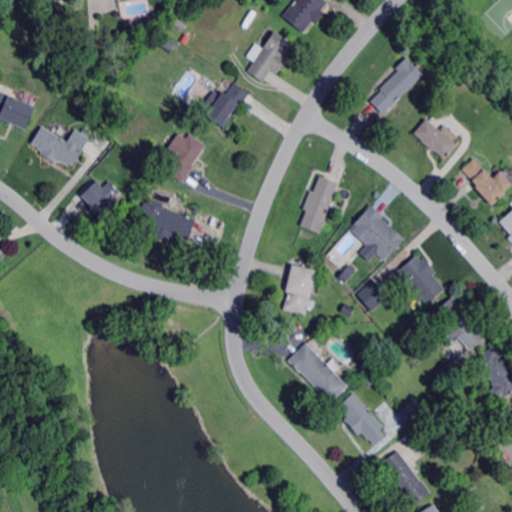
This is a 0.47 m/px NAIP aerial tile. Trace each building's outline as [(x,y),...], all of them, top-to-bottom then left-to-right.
[(317,23),(316,24),(313,22),(304,33),(284,17),(296,1),(296,0),(325,0),(329,3),(323,10),(325,12),(319,21),(317,23)] [(283,55),(287,58),(281,67),(277,74),(271,70),(270,72),(268,75),(265,80),(264,81),(263,82),(247,72),(254,62),(247,57),(255,44),(263,49),(265,46),(266,44),(274,32),(275,31),(292,42),(283,55)] [(51,58),(45,54),(50,46),(55,49),(51,58)] [(384,114),(382,112),(373,103),(372,101),(372,100),(383,90),(381,88),(398,72),(399,71),(397,68),(408,57),(417,66),(423,72),(425,75),(384,114)] [(249,94),(241,106),(224,129),(206,116),(210,110),(206,106),(204,105),(214,91),(220,95),(222,93),(223,92),(226,94),(227,93),(233,84),(234,83),(249,94)] [(27,129),(14,123),(11,122),(0,117),(2,112),(1,112),(0,111),(0,90),(25,101),(35,106),(37,106),(27,129)] [(101,123),(95,117),(100,113),(105,119),(101,123)] [(445,159),(432,148),(430,148),(422,141),(423,139),(415,133),(427,119),(431,123),(437,127),(442,132),(456,143),(457,144),(445,159)] [(68,143),(74,133),(75,131),(76,129),(82,133),(85,129),(91,132),(88,137),(90,138),(89,140),(82,151),(80,154),(77,152),(74,157),(73,158),(69,166),(61,161),(61,162),(57,160),(55,162),(48,158),(46,157),(41,154),(42,152),(38,149),(39,148),(32,144),(42,127),(48,131),(68,143)] [(187,139),(190,134),(206,146),(197,158),(196,160),(192,166),(194,167),(194,168),(193,169),(184,181),(183,183),(164,169),(168,163),(174,156),(169,152),(166,150),(178,133),(183,136),(187,139)] [(492,179),(500,172),(511,184),(511,185),(509,188),(504,192),(506,194),(491,206),(481,195),(479,193),(475,188),(476,186),(469,177),(464,172),(461,169),(463,168),(474,158),(486,173),(492,179)] [(334,199),(329,212),(321,233),(302,226),(308,210),(305,209),(305,208),(306,206),(312,190),(315,191),(321,176),(325,177),(334,181),(340,183),(334,199)] [(105,187),(111,180),(122,192),(115,199),(120,204),(105,219),(98,212),(96,214),(90,208),(93,205),(91,204),(84,197),(83,195),(99,180),(105,187)] [(189,240),(189,241),(171,235),(169,241),(166,240),(165,239),(164,239),(163,238),(158,237),(153,235),(155,230),(138,224),(145,202),(152,200),(162,203),(164,207),(164,208),(193,218),(196,219),(193,228),(189,240)] [(383,262),(351,231),(356,226),(354,224),(371,205),(373,207),(380,214),(383,217),(382,219),(389,225),(390,227),(405,239),(383,262)] [(511,242),(507,237),(510,234),(506,229),(499,222),(511,210),(511,242)] [(446,289),(428,304),(410,282),(408,284),(406,281),(403,277),(398,271),(418,255),(423,261),(433,273),(446,289)] [(308,315),(284,310),(287,294),(288,292),(289,285),(294,264),(318,270),(312,294),(308,315)] [(350,276),(344,271),(349,265),(353,268),(355,270),(350,276)] [(356,291),(370,310),(385,299),(372,280),(356,291)] [(470,349),(460,338),(455,343),(454,342),(442,328),(447,324),(437,312),(454,298),(459,304),(465,311),(467,313),(472,319),(476,324),(474,325),(484,336),(484,337),(470,349)] [(351,317),(341,313),(344,304),(354,308),(351,317)] [(326,366),(333,360),(339,366),(341,368),(334,374),(344,384),(349,379),(354,385),(349,391),(346,388),(329,405),(317,392),(318,391),(314,387),(313,386),(300,372),(299,373),(299,374),(288,362),(306,345),(306,346),(326,366)] [(511,372),(511,393),(507,398),(503,394),(498,399),(490,391),(494,387),(491,383),(492,381),(475,362),(483,354),(494,345),(503,355),(501,357),(500,358),(503,361),(504,363),(508,367),(511,372)] [(442,384),(436,377),(453,364),(455,362),(457,360),(461,365),(463,367),(442,384)] [(386,437),(375,447),(374,446),(370,441),(368,442),(362,435),(359,438),(347,424),(345,422),(344,422),(344,421),(348,418),(339,408),(354,394),(384,427),(380,431),(381,432),(386,437)] [(415,424),(413,422),(407,414),(404,411),(403,410),(417,398),(429,412),(415,424)] [(421,481),(422,480),(426,486),(432,493),(413,508),(398,490),(397,488),(391,479),(395,476),(384,462),(398,451),(399,450),(410,465),(421,481)] [(439,511),(434,503),(417,511),(439,511)]
